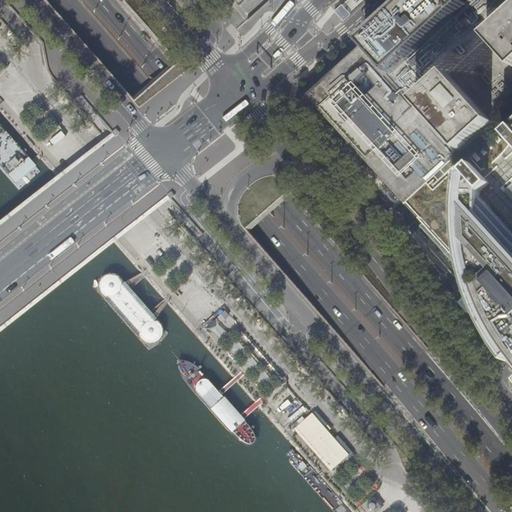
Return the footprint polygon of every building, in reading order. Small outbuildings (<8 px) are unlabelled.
[(408,203),(511,108),(511,0),(412,0),(346,61),(307,96),(315,105),(355,149),(369,164),(392,189),(403,201),(406,205),(408,203)] [(490,342),(504,364),(510,358),(511,360),(511,108),(408,203),(416,213),(421,218),(419,220),(449,252),(462,267),(463,272),(463,277),(464,282),(466,290),(469,298),(472,305),(476,314),(479,322),(485,333),(490,342)] [(0,167),(19,189),(39,171),(32,164),(0,126),(0,167)] [(392,189),(369,164),(359,173),(393,211),(403,201),(392,189)] [(170,368),(166,376),(237,455),(261,435),(259,433),(224,393),(194,360),(190,355),(182,358),(175,362),(170,368)] [(313,413),(295,430),(332,471),(350,455),(313,413)] [(351,511),(301,454),(297,453),(294,454),(292,456),(290,459),(291,462),(334,511),(351,511)]
